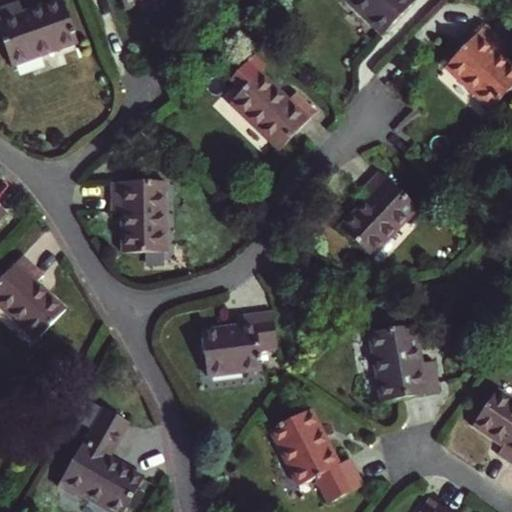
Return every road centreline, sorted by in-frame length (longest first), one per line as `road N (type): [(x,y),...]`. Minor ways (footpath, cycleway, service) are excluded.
road 1 (residential): [(117,311),(221,281),(244,266),(307,167),(382,90)]
road 2 (residential): [(117,311),(180,426),(194,511)]
road 3 (residential): [(49,191),(123,119),(131,77)]
road 4 (residential): [(49,191),(117,311)]
